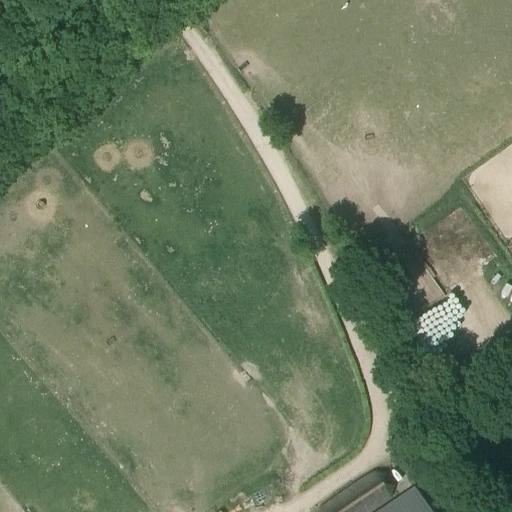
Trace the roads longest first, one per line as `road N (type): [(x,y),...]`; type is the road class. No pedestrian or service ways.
road 1 (track): [(394,439),(302,219),(247,116),(160,0)]
road 2 (track): [(394,439),(511,355)]
road 3 (track): [(287,511),(394,439)]
road 4 (secondary): [(0,77),(94,0)]
